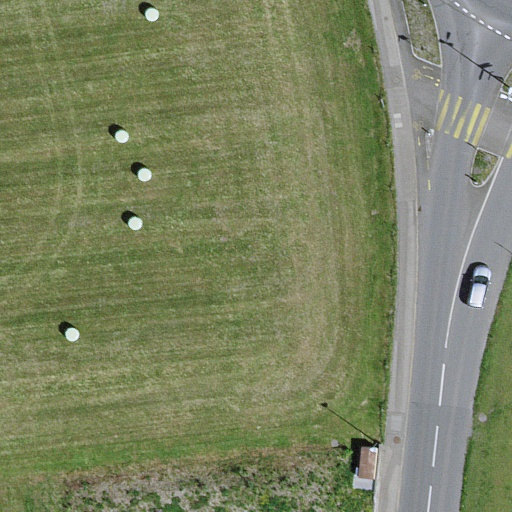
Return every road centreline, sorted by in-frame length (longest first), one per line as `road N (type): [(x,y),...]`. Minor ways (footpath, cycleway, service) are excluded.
road 1 (tertiary): [(472,235),(456,291),(427,511)]
road 2 (tertiary): [(493,0),(463,118),(472,235)]
